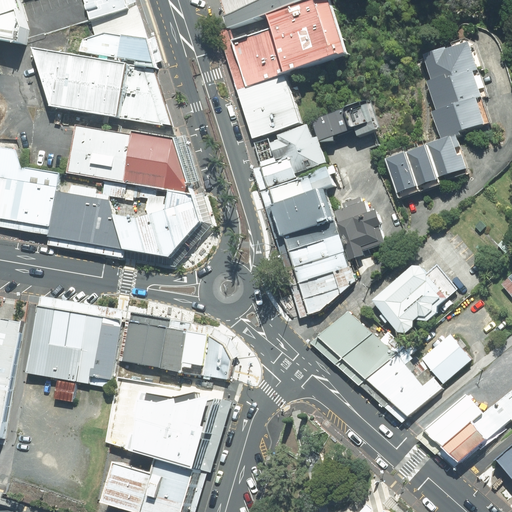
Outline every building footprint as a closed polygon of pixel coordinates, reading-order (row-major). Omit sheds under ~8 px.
[(0,0),(0,73),(3,74),(0,66),(0,41),(27,46),(30,32),(20,0),(0,0)] [(134,36),(120,0),(80,0),(89,29),(104,31),(134,36)] [(231,30),(222,32),(242,96),(290,80),(354,60),(336,0),(231,30)] [(280,0),(227,19),(231,30),(336,0),(280,0)] [(144,70),(134,36),(104,31),(83,39),(79,56),(144,70)] [(446,145),(392,162),(404,198),(473,176),(461,139),(493,129),(484,102),(490,100),(483,77),(488,75),(477,40),(430,56),(439,82),(433,84),(443,114),(436,116),(446,145)] [(79,56),(33,46),(53,105),(172,129),(156,73),(144,70),(79,56)] [(290,80),(242,96),(257,139),(304,124),(290,80)] [(304,124),(257,139),(265,165),(294,156),(300,175),(332,168),(317,119),(304,124)] [(179,141),(73,121),(62,171),(170,192),(196,196),(179,141)] [(1,151),(0,150),(0,229),(48,237),(58,180),(18,173),(23,145),(3,141),(1,151)] [(294,156),(265,165),(274,191),(302,182),(300,175),(294,156)] [(302,182),(274,191),(279,208),(307,199),(302,182)] [(339,190),(333,207),(351,254),(360,251),(358,243),(385,236),(373,194),(364,195),(359,192),(354,186),(339,190)] [(56,191),(48,237),(124,252),(113,210),(111,200),(56,191)] [(113,210),(124,252),(176,262),(205,226),(196,196),(170,192),(167,212),(152,217),(143,218),(113,210)] [(307,199),(279,208),(290,240),(336,225),(325,193),(307,199)] [(338,224),(336,225),(290,240),(313,317),(322,313),(358,281),(338,224)] [(419,262),(374,300),(406,336),(460,289),(440,266),(430,274),(419,262)] [(124,323),(41,309),(30,373),(110,387),(113,388),(118,362),(124,323)] [(351,310),(320,336),(368,379),(398,354),(351,310)] [(23,323),(0,319),(0,446),(2,447),(23,323)] [(166,330),(124,323),(118,362),(160,370),(166,330)] [(191,334),(166,330),(160,370),(184,374),(184,370),(191,334)] [(451,331),(423,356),(446,383),(475,358),(451,331)] [(211,338),(191,334),(184,370),(204,374),(211,338)] [(226,345),(211,338),(204,374),(204,375),(230,380),(234,360),(226,345)] [(368,379),(411,418),(446,390),(436,378),(426,386),(398,354),(368,379)] [(207,473),(227,395),(121,380),(112,442),(165,460),(207,473)] [(428,423),(444,442),(487,405),(471,386),(428,423)] [(511,388),(445,446),(465,469),(511,429),(511,388)] [(511,448),(490,467),(511,491),(511,448)] [(160,473),(122,463),(110,507),(127,511),(194,511),(207,473),(165,460),(160,473)]
